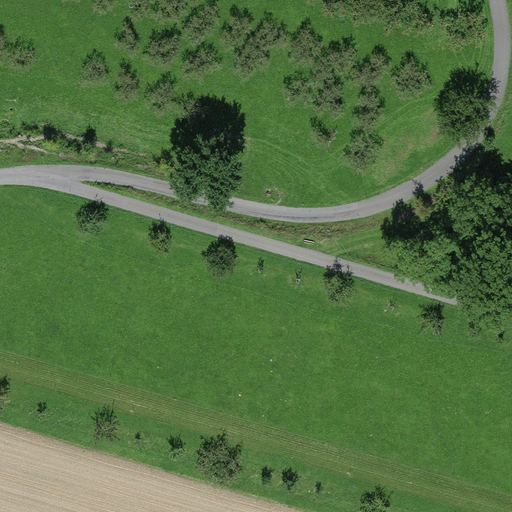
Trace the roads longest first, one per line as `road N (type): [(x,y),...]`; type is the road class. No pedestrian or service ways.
road 1 (residential): [(498,0),(501,75),(488,116),(439,174),(391,200),(335,217),(272,214),(102,175),(36,177)]
road 2 (residential): [(36,177),(511,314)]
